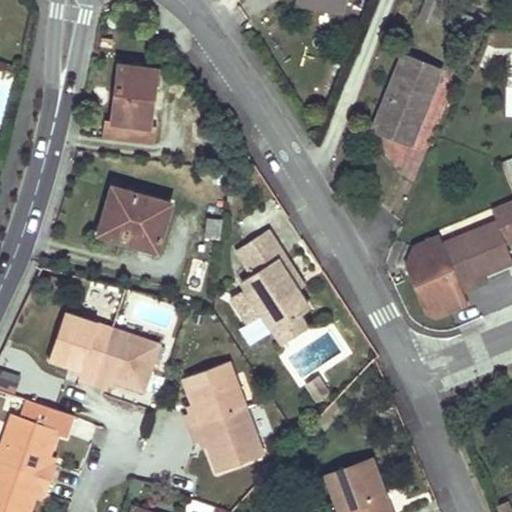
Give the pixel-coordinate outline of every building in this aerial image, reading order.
[(445,0),(425,0),(419,17),(436,23),(445,0)] [(452,9),(446,22),(471,33),(477,18),(452,9)] [(441,67),(405,54),(403,59),(416,64),(413,71),(437,79),(441,67)] [(403,59),(375,129),(407,142),(419,111),(414,109),(416,103),(422,104),(427,105),(437,79),(413,71),(416,64),(403,59)] [(105,119),(103,136),(155,143),(157,126),(149,125),(156,70),(119,65),(116,87),(111,120),(105,119)] [(419,111),(407,142),(411,144),(427,105),(422,104),(416,103),(414,109),(419,111)] [(106,210),(99,233),(157,250),(170,203),(112,186),(106,210)] [(452,309),(467,304),(462,292),(480,285),(476,276),(482,273),(511,261),(511,259),(507,247),(506,245),(511,242),(511,200),(491,209),(495,221),(441,242),(438,234),(412,244),(406,263),(424,310),(435,316),(452,309)] [(436,229),(438,234),(441,242),(495,221),(491,209),(490,207),(436,229)] [(207,218),(205,237),(219,239),(221,219),(207,218)] [(267,230),(234,251),(252,277),(240,284),(245,292),(259,314),(270,331),(298,314),(307,307),(296,290),(277,260),(284,255),(277,244),(267,230)] [(296,290),(303,285),(284,255),(277,260),(296,290)] [(480,285),(486,282),(482,273),(476,276),(480,285)] [(259,314),(245,292),(231,301),(245,323),(259,314)] [(157,342),(62,309),(45,356),(60,361),(72,366),(79,368),(77,375),(76,379),(103,388),(104,385),(107,378),(115,381),(123,384),(141,390),(157,342)] [(280,347),(307,329),(298,314),(270,331),(280,347)] [(262,451),(229,358),(181,376),(191,402),(193,409),(188,410),(184,412),(185,416),(194,441),(198,440),(205,437),(207,445),(211,456),(215,468),(262,451)] [(79,368),(72,366),(70,373),(77,375),(79,368)] [(107,378),(104,385),(112,388),(115,381),(107,378)] [(319,379),(307,387),(316,401),(328,393),(319,379)] [(19,416),(10,413),(0,441),(0,511),(30,511),(37,492),(47,495),(57,466),(45,462),(55,434),(64,437),(71,416),(25,400),(19,416)] [(205,437),(198,440),(201,447),(207,445),(205,437)] [(341,511),(349,509),(350,511),(391,511),(372,459),(326,476),(339,511),(341,511)]
